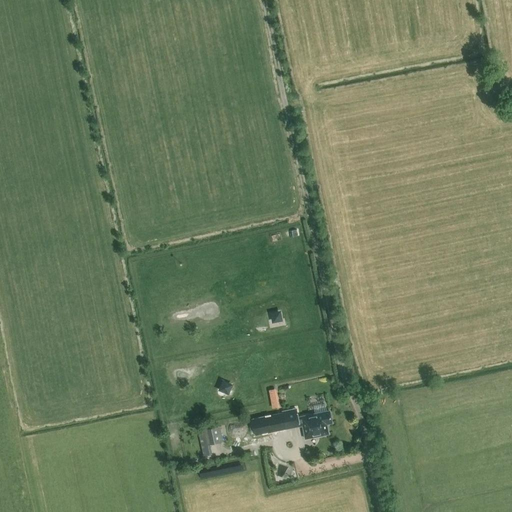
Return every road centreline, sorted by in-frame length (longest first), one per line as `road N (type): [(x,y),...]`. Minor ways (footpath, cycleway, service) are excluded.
road 1 (track): [(377,511),(259,0)]
road 2 (unknown): [(212,454),(271,444),(311,468),(365,454)]
